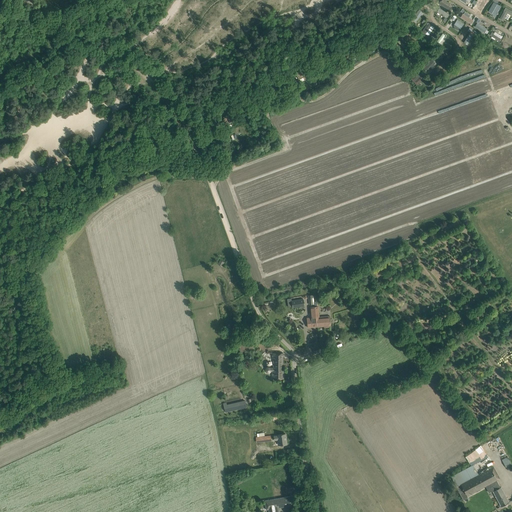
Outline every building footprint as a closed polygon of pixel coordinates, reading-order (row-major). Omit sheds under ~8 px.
[(444,0),(441,0),(441,1),(439,4),(449,10),(450,7),(449,6),(451,4),(444,0)] [(490,0),(482,0),(478,9),(481,11),(487,1),(490,2),(490,0)] [(489,11),(495,15),(500,6),(493,2),(489,11)] [(511,15),(511,11),(506,8),(500,19),(503,21),(507,13),(511,16),(511,15)] [(472,25),(475,21),(464,13),(461,17),(472,25)] [(457,19),(454,24),(461,29),(464,24),(457,19)] [(422,30),(428,35),(435,27),(429,23),(422,30)] [(477,23),(475,27),(484,33),(486,29),(477,23)] [(434,38),(440,44),(446,36),(440,31),(434,38)] [(494,33),(492,32),(489,35),(499,41),(501,39),(493,34),(494,33)] [(398,42),(405,49),(409,44),(402,38),(399,40),(400,40),(398,42)] [(511,47),(511,42),(505,39),(503,43),(511,47)] [(349,48),(341,53),(346,61),(354,57),(349,48)] [(431,59),(423,68),(430,74),(433,71),(430,68),(435,63),(431,59)] [(296,74),(299,79),(306,76),(303,70),(296,74)] [(411,79),(417,85),(425,77),(419,71),(411,79)] [(224,118),(224,119),(222,121),(226,125),(231,121),(230,119),(233,117),(232,117),(233,115),(230,112),(232,110),(230,107),(228,109),(227,110),(228,111),(227,112),(226,111),(223,114),(225,117),(224,118)] [(344,304),(350,302),(347,295),(341,297),(344,304)] [(305,306),(304,299),(292,301),(293,308),(305,306)] [(324,326),(324,327),(330,327),(330,324),(330,322),(329,316),(319,317),(319,307),(318,307),(318,301),(314,301),(314,307),(310,308),(310,313),(311,318),(307,318),(308,328),(320,326),(324,326)] [(269,374),(270,373),(271,372),(272,372),(272,379),(284,379),(284,370),(283,370),(283,353),(272,353),(272,359),(273,359),(273,368),(270,368),(270,367),(269,367),(267,367),(266,367),(265,368),(265,369),(265,370),(265,371),(265,372),(266,373),(267,374),(269,374)] [(227,405),(223,406),(225,412),(246,407),(245,400),(227,405)] [(278,436),(274,436),(274,440),(278,440),(278,445),(287,444),(286,434),(278,435),(278,436)] [(477,448),(464,456),(469,464),(479,458),(481,461),(488,456),(484,450),(480,453),(477,448)] [(502,460),(506,467),(511,465),(508,457),(502,460)] [(479,475),(456,487),(463,500),(468,498),(467,497),(485,487),(489,493),(492,491),(500,506),(509,502),(501,487),(500,487),(496,481),(500,479),(493,466),(479,475)] [(288,497),(264,501),(266,510),(268,510),(268,511),(279,511),(278,508),(295,505),(293,496),(288,497)]
